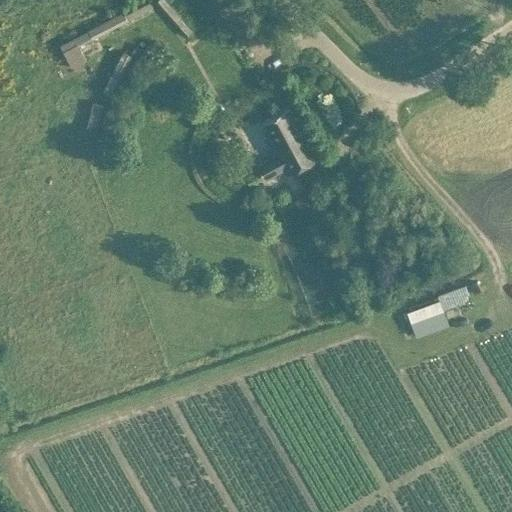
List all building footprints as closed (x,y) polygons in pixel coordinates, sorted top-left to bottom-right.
[(149,0),(144,0),(124,10),(129,19),(153,6),(149,0)] [(165,0),(156,0),(155,1),(186,35),(192,30),(166,1),(165,0)] [(200,0),(213,13),(222,5),(227,0),(200,0)] [(124,10),(88,29),(93,38),(129,19),(124,10)] [(88,29),(75,36),(79,45),(93,38),(88,29)] [(70,39),(60,44),(72,66),(80,62),(86,58),(79,45),(75,36),(70,39)] [(126,51),(105,91),(113,95),(134,56),(126,51)] [(290,109),(263,124),(262,124),(275,147),(271,149),(275,156),(256,168),(264,183),(285,170),(287,177),(322,159),(290,109)] [(313,191),(297,201),(306,218),(322,208),(313,191)]
